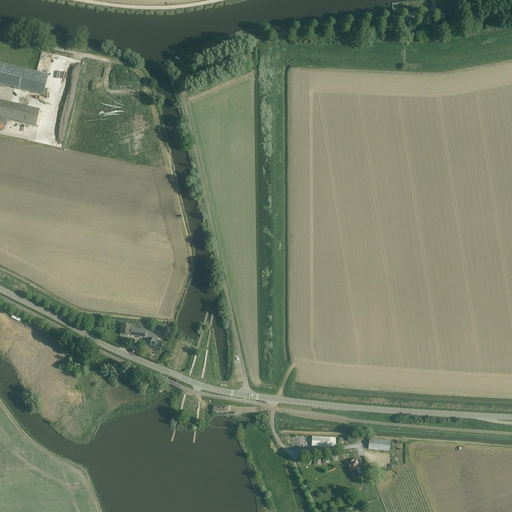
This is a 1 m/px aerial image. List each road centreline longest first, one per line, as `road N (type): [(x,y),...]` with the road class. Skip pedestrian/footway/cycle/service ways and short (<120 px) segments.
road 1 (unclassified): [(244,395),(181,75),(260,37),(426,17),(433,0)]
road 2 (secondary): [(244,395),(483,416)]
road 3 (secondary): [(182,378),(0,289)]
road 4 (track): [(216,0),(165,7),(79,0)]
